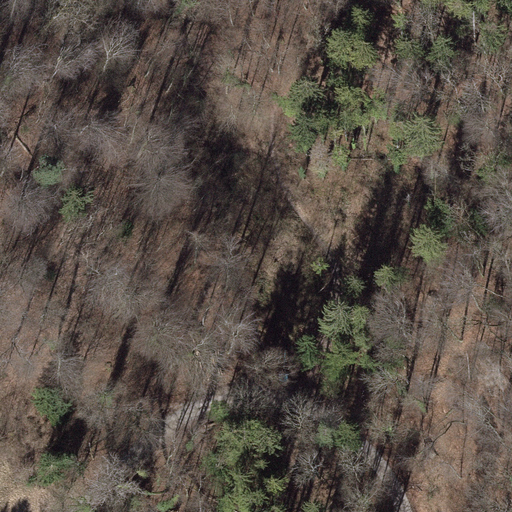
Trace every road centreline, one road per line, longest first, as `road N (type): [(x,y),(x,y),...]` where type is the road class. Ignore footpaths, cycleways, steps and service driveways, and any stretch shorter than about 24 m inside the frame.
road 1 (track): [(311,403),(298,393),(246,395),(179,417),(76,511)]
road 2 (residential): [(411,511),(399,476),(381,456),(311,403)]
